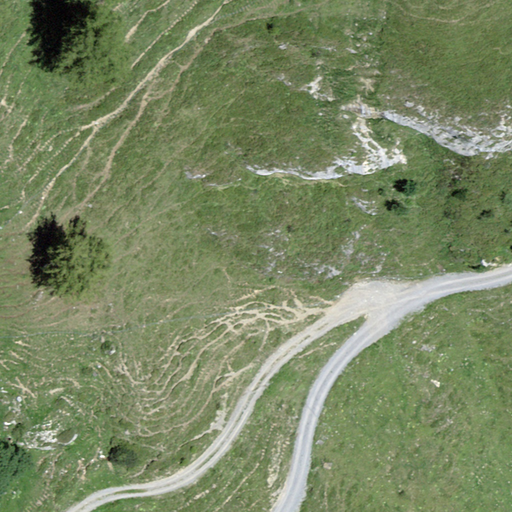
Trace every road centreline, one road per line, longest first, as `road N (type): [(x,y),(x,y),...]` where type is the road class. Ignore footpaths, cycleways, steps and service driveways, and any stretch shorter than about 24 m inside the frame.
road 1 (track): [(394,303),(328,323),(270,365),(225,440),(178,481),(110,494),(77,511)]
road 2 (track): [(283,511),(317,394),(394,303),(511,272)]
